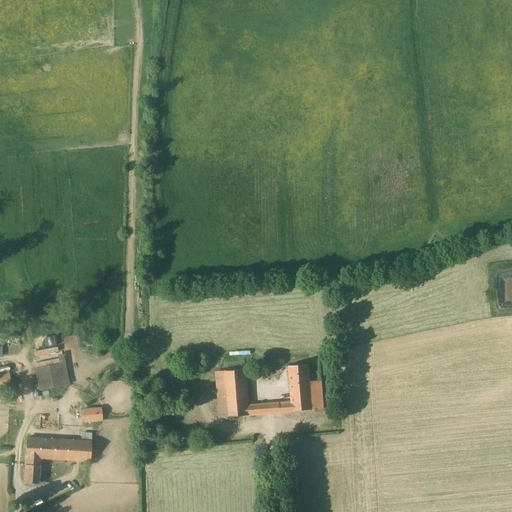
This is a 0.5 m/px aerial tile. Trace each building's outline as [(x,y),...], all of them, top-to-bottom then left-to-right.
[(57,347),(34,352),(35,357),(58,352),(57,347)] [(63,353),(57,355),(58,359),(36,363),(37,368),(34,369),(38,391),(69,385),(63,353)] [(249,405),(246,369),(217,372),(220,418),(323,409),(321,381),(309,382),(308,364),(290,365),(293,403),(281,404),(280,403),(249,405)] [(0,374),(0,384),(11,383),(9,373),(0,374)] [(101,408),(83,410),(84,423),(102,421),(101,408)] [(91,442),(25,438),(24,457),(25,457),(24,483),(38,484),(40,458),(90,461),(91,442)]
